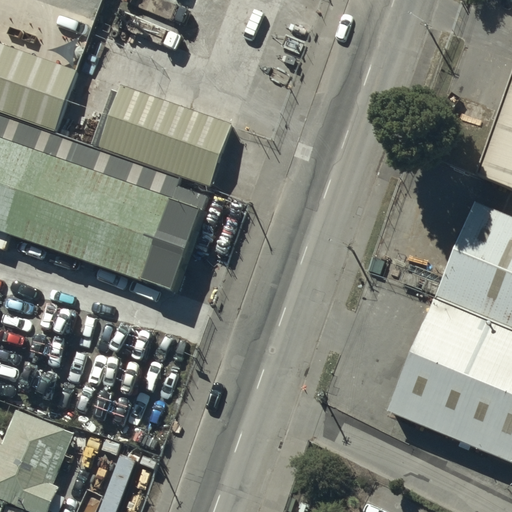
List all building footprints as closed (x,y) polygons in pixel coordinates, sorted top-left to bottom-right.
[(67,45),(0,23),(0,93),(46,109),(67,45)] [(511,24),(462,160),(511,178),(511,24)] [(229,102),(111,64),(89,131),(207,169),(229,102)] [(195,185),(0,121),(0,216),(166,271),(195,185)] [(511,440),(511,199),(463,180),(377,385),(511,440)] [(0,442),(0,496),(38,511),(50,511),(51,511),(53,511),(60,511),(66,497),(59,494),(62,487),(55,484),(76,433),(19,410),(5,445),(0,442)]
